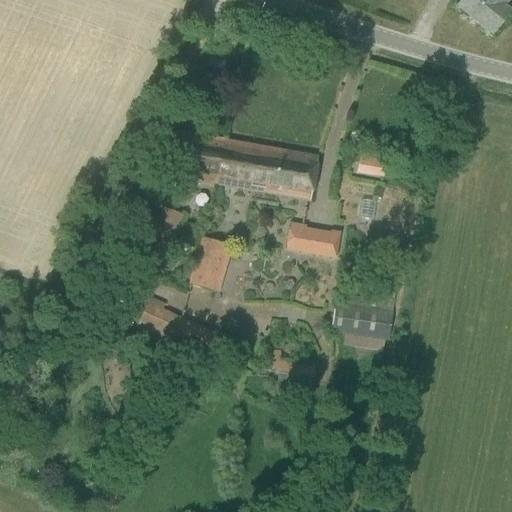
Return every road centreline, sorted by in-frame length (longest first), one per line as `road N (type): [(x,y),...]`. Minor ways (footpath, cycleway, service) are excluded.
road 1 (track): [(0,390),(154,121),(238,0)]
road 2 (tertiary): [(511,76),(262,0)]
